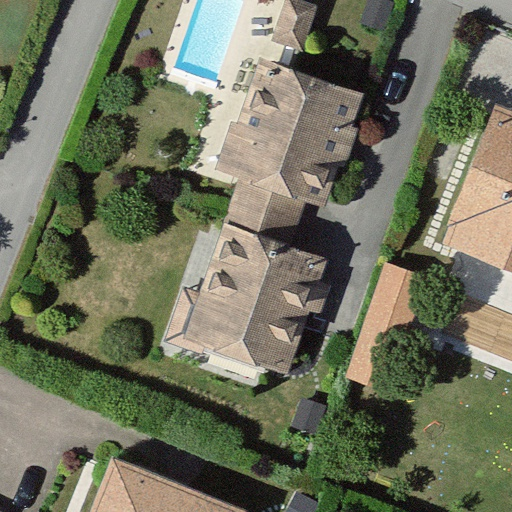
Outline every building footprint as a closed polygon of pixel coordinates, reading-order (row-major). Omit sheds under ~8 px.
[(160,333),(285,379),(332,255),(293,241),(306,205),(322,211),(365,95),(264,58),(221,174),(243,182),(226,226),(203,217),(160,333)] [(442,246),(511,270),(511,114),(490,107),(442,246)] [(389,378),(437,270),(397,253),(350,361),(389,378)] [(87,511),(244,511),(248,505),(111,451),(87,511)] [(0,511),(9,511),(13,504),(0,498),(0,511)]
